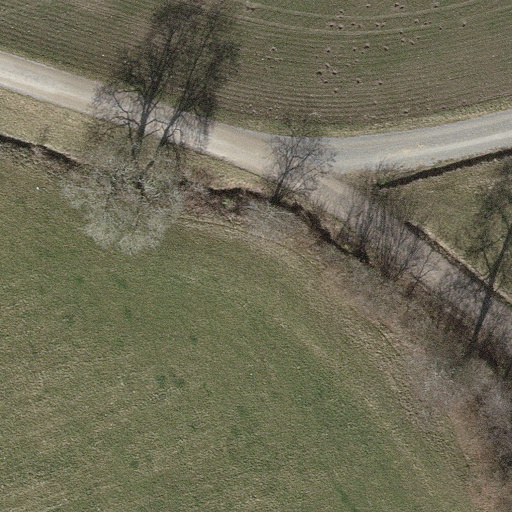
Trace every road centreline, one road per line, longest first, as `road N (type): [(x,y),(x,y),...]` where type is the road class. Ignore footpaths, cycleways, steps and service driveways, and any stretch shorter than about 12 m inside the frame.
road 1 (track): [(511,330),(258,158),(0,69)]
road 2 (track): [(258,158),(379,157),(511,132)]
